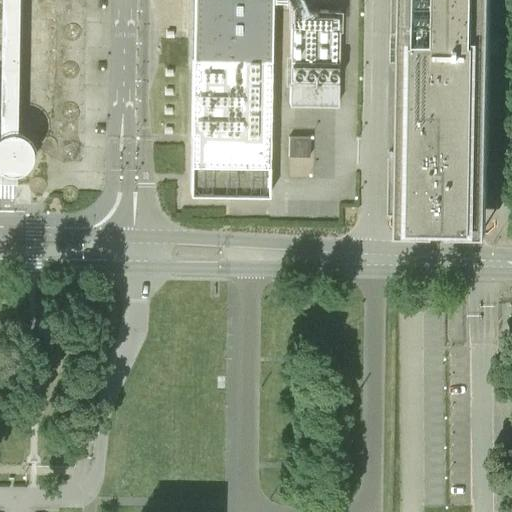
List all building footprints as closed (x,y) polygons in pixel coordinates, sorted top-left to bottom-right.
[(0,0),(0,166),(1,167),(2,168),(4,170),(7,171),(9,172),(11,172),(14,172),(16,172),(19,172),(21,171),(24,170),(26,169),(28,168),(30,166),(31,164),(33,162),(34,160),(34,158),(35,155),(35,153),(35,150),(35,148),(34,145),(33,143),(32,141),(30,139),(29,137),(27,136),(25,134),(22,133),(20,132),(18,132),(15,132),(17,0),(0,0)] [(192,0),(190,194),(269,195),(271,0),(192,0)] [(401,0),(401,21),(490,23),(490,0),(401,0)] [(289,104),(337,105),(339,11),(291,10),(289,104)] [(490,23),(401,21),(398,161),(397,228),(435,228),(436,204),(449,204),(449,228),(487,229),(488,162),(490,23)] [(288,156),(309,157),(309,137),(288,137),(288,156)]
